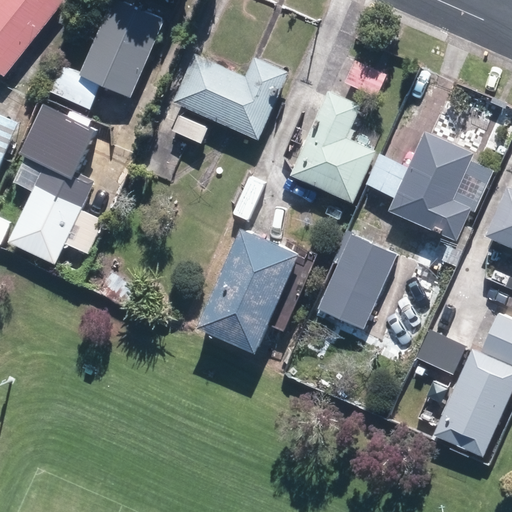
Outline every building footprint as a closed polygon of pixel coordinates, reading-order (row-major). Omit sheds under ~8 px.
[(0,0),(0,63),(14,74),(71,0),(0,0)] [(172,13),(141,0),(121,0),(90,71),(138,92),(172,13)] [(203,51),(181,97),(267,137),(298,70),(262,53),(253,74),(203,51)] [(393,71),(363,57),(352,80),(382,94),(393,71)] [(108,83),(71,66),(60,90),(97,107),(108,83)] [(372,102),(336,86),(297,171),(360,199),(383,147),(357,136),(372,102)] [(0,182),(27,121),(0,109),(0,182)] [(401,194),(395,207),(465,237),(478,207),(459,198),(480,150),(433,129),(418,162),(388,149),(374,182),(401,194)] [(36,180),(43,183),(17,240),(63,260),(71,241),(96,252),(111,218),(89,209),(104,176),(57,155),(52,168),(43,164),(36,180)] [(253,218),(271,179),(256,173),(239,211),(253,218)] [(511,192),(494,231),(511,239),(511,192)] [(313,248),(255,222),(223,291),(218,288),(210,306),(217,309),(211,323),(266,349),(313,248)] [(371,326),(405,251),(353,227),(339,257),(347,260),(326,306),(371,326)] [(482,350),(473,347),(435,435),(485,457),(511,392),(511,320),(497,315),(482,350)] [(430,335),(420,357),(452,371),(462,349),(430,335)]
